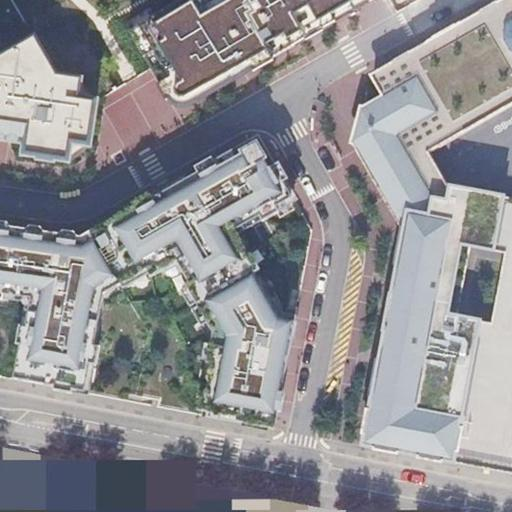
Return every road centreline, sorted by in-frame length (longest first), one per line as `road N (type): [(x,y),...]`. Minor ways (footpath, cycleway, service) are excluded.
road 1 (residential): [(304,465),(344,242),(268,97)]
road 2 (unclassified): [(304,465),(0,410)]
road 3 (residential): [(268,97),(68,213),(0,203)]
road 4 (unclassified): [(511,505),(304,465)]
road 5 (residential): [(440,0),(268,97)]
